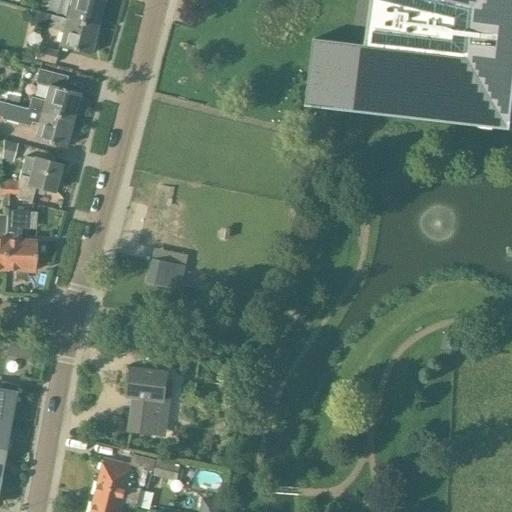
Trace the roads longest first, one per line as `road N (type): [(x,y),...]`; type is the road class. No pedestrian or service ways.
road 1 (residential): [(73,320),(157,0)]
road 2 (residential): [(36,511),(73,320)]
